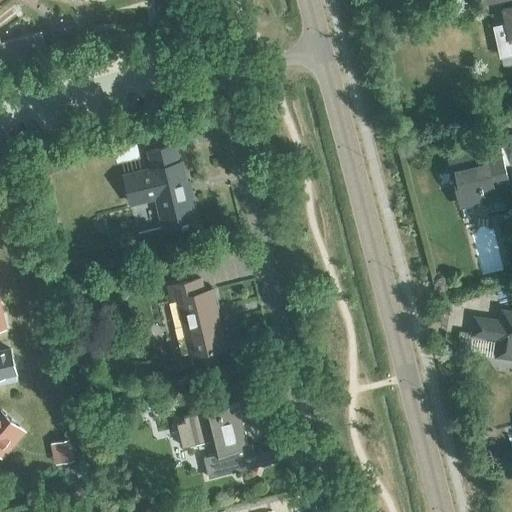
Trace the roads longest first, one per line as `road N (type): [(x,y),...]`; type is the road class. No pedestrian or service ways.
road 1 (unclassified): [(441,511),(324,42)]
road 2 (unclassified): [(321,511),(221,77)]
road 3 (unclassified): [(221,77),(173,79),(0,120)]
